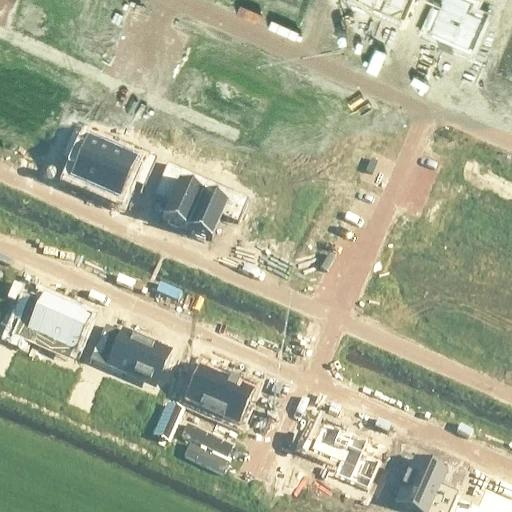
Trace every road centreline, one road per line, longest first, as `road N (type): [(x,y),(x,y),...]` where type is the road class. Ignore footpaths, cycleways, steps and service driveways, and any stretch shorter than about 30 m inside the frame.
road 1 (residential): [(332,321),(0,178)]
road 2 (residential): [(0,249),(303,387)]
road 3 (residential): [(173,0),(425,110)]
road 4 (residential): [(425,110),(332,321)]
road 5 (residential): [(303,387),(511,477)]
road 6 (residential): [(511,400),(332,321)]
